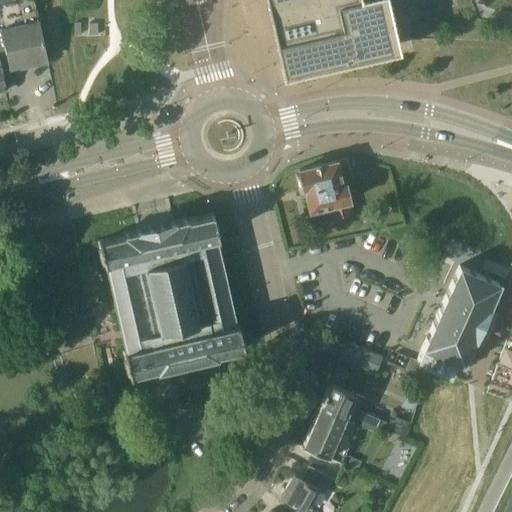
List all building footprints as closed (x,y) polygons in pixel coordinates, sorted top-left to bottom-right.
[(0,0),(0,67),(1,70),(48,60),(36,10),(34,0),(0,0)] [(266,0),(282,68),(406,39),(397,0),(266,0)] [(297,174),(296,174),(299,187),(300,187),(302,186),(304,192),(309,211),(311,210),(329,206),(332,215),(332,217),(352,212),(349,201),(350,201),(345,180),(351,178),(347,158),(346,158),(338,160),(338,159),(298,168),(299,173),(297,174)] [(221,237),(215,212),(210,213),(188,218),(188,216),(176,219),(176,218),(133,228),(133,229),(123,231),(123,233),(98,239),(103,265),(105,264),(124,349),(123,349),(129,375),(132,374),(132,373),(155,367),(156,371),(169,368),(218,357),(217,353),(241,348),(241,349),(245,348),(239,322),(237,323),(217,238),(221,237)] [(450,375),(456,361),(463,364),(500,283),(459,265),(416,360),(450,375)] [(339,358),(375,373),(383,357),(346,341),(339,358)] [(329,382),(319,406),(356,424),(357,424),(364,428),(375,429),(376,425),(379,419),(360,411),(365,397),(329,382)] [(319,406),(302,445),(340,461),(356,424),(319,406)] [(404,433),(408,422),(397,417),(390,423),(379,419),(376,425),(402,436),(404,433)] [(351,456),(347,465),(349,466),(357,469),(358,470),(361,461),(351,456)] [(320,511),(312,507),(315,502),(312,501),(320,487),(292,472),(279,497),(296,507),(294,511),(296,511),(320,511)]
